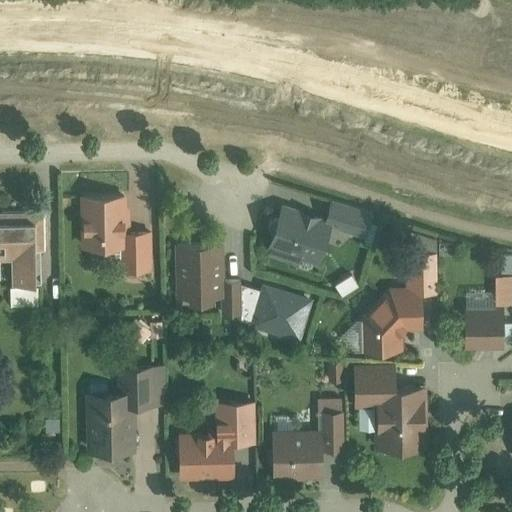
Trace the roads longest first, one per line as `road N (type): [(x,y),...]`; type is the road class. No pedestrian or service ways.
road 1 (residential): [(511,138),(241,58),(101,38),(0,37)]
road 2 (residential): [(379,511),(88,505)]
road 3 (residential): [(0,156),(159,153),(238,179),(237,206)]
road 4 (residential): [(445,511),(465,376)]
